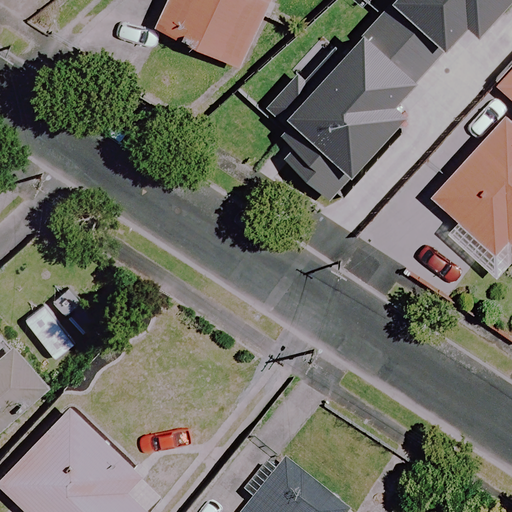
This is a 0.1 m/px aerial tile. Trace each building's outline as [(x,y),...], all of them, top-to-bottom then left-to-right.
[(273,0),(178,0),(164,28),(240,67),(273,0)] [(425,11),(412,0),(387,0),(339,54),(352,66),(338,81),(362,103),(344,123),(391,166),(472,76),(413,23),(425,11)] [(511,67),(511,8),(468,56),(497,83),(511,67)] [(511,120),(510,119),(436,199),(461,222),(450,234),(498,279),(511,264),(511,120)] [(0,356),(0,430),(50,386),(13,345),(0,356)] [(60,411),(0,475),(0,486),(28,511),(156,511),(137,494),(150,479),(87,421),(80,429),(60,411)] [(352,511),(357,507),(295,454),(245,511),(352,511)]
